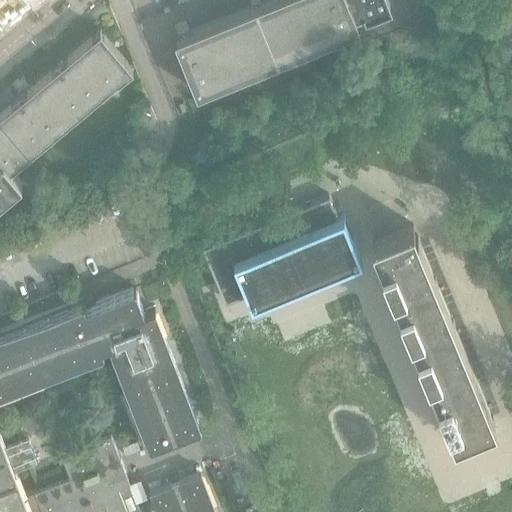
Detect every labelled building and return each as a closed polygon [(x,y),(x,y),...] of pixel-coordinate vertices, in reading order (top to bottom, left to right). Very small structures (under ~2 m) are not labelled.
[(198,90),(356,25),(358,25),(359,25),(356,16),(364,13),(365,17),(392,6),(391,4),(390,5),(388,0),(265,0),(252,6),(176,36),(176,35),(174,36),(196,91),(198,90)] [(133,67),(103,33),(94,40),(91,36),(81,45),(108,78),(111,75),(115,80),(117,79),(118,80),(133,67)] [(72,117),(108,87),(115,80),(111,75),(108,78),(81,45),(67,57),(70,60),(54,74),(51,70),(40,79),(72,117)] [(32,150),(72,117),(40,79),(27,91),(30,94),(14,108),(10,104),(0,113),(32,150)] [(10,168),(32,150),(0,113),(0,112),(0,199),(21,182),(10,168)] [(299,205),(202,245),(218,282),(225,300),(247,291),(252,302),(277,292),(282,290),(332,270),(337,267),(354,260),(362,257),(343,211),(337,213),(329,194),(329,193),(299,205)] [(378,238),(372,241),(382,265),(409,330),(412,338),(427,373),(430,381),(454,439),(495,422),(412,225),(378,238)] [(0,511),(215,511),(200,471),(201,471),(200,469),(149,489),(154,502),(155,501),(158,511),(140,511),(111,435),(61,454),(70,478),(23,496),(0,432),(0,390),(100,351),(101,353),(103,352),(101,347),(111,343),(145,433),(144,434),(149,447),(201,427),(200,425),(199,425),(154,309),(155,309),(155,307),(144,311),(135,287),(86,306),(84,301),(82,301),(82,302),(0,334),(0,511)] [(125,455),(140,449),(137,440),(122,446),(125,455)]
